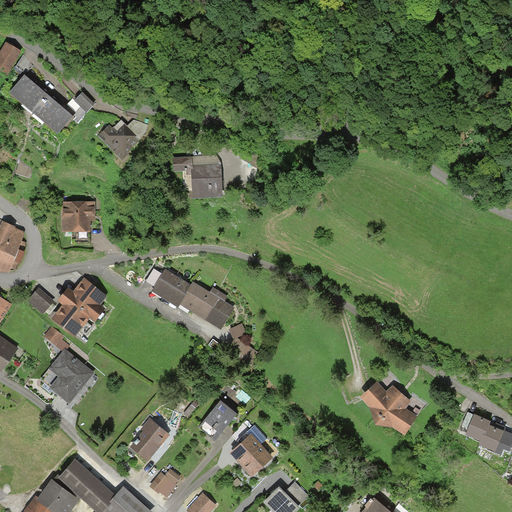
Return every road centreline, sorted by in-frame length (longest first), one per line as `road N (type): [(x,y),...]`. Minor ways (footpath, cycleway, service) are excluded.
road 1 (residential): [(32,272),(208,246),(237,253),(338,299),(460,388)]
road 2 (track): [(243,0),(276,22),(314,25),(351,45),(360,76),(343,133),(408,153),(511,213)]
road 3 (residential): [(343,133),(276,133),(116,101),(0,24)]
road 4 (residential): [(155,511),(0,379)]
